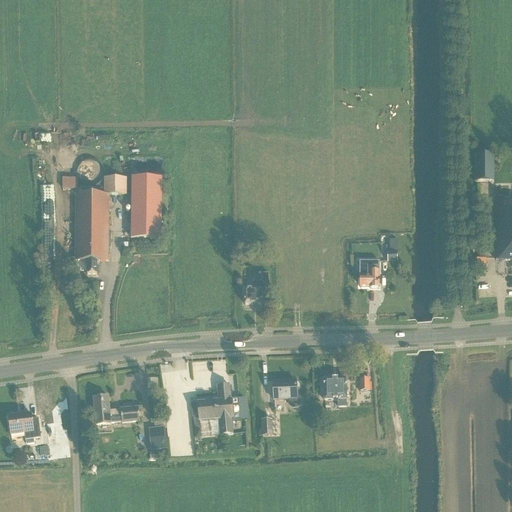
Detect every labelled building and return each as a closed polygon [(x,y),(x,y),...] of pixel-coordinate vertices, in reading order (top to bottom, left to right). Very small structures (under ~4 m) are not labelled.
[(40,111),(51,112),(51,104),(41,103),(40,111)] [(54,154),(60,159),(66,154),(60,148),(54,154)] [(474,155),(474,177),(490,177),(490,155),(474,155)] [(77,179),(63,179),(62,190),(77,190),(77,179)] [(132,179),(131,240),(161,240),(162,179),(132,179)] [(87,276),(97,275),(97,263),(108,263),(109,196),(126,196),(126,180),(104,180),(104,197),(75,197),(75,262),(87,263),(87,276)] [(511,200),(496,201),(495,262),(511,262),(511,200)] [(398,254),(388,254),(388,263),(397,264),(398,254)] [(370,287),(370,290),(379,290),(379,280),(379,272),(378,272),(378,263),(359,263),(359,278),(359,287),(370,287)] [(245,306),(262,305),(262,290),(269,290),(269,274),(260,275),(261,282),(252,282),(252,291),(244,291),(245,306)] [(347,400),(346,380),(324,381),(324,402),(337,401),(337,408),(347,408),(347,401),(347,400)] [(297,400),(296,382),(273,384),(274,401),(289,401),(290,406),(293,409),(298,409),(300,406),(300,399),(297,400)] [(217,387),(218,400),(218,402),(197,404),(192,405),(193,418),(199,418),(199,423),(219,421),(220,437),(233,436),(232,420),(233,419),(231,400),(229,386),(217,387)] [(111,425),(111,424),(110,412),(108,398),(93,399),(96,427),(111,425)] [(121,411),(110,412),(111,424),(122,423),(122,424),(140,422),(138,408),(120,410),(121,411)] [(32,421),(31,414),(17,416),(17,418),(9,419),(11,436),(25,434),(25,441),(41,439),(38,420),(32,421)] [(273,437),(272,421),(262,422),(262,437),(273,437)] [(165,428),(151,429),(153,451),(167,449),(165,428)]
